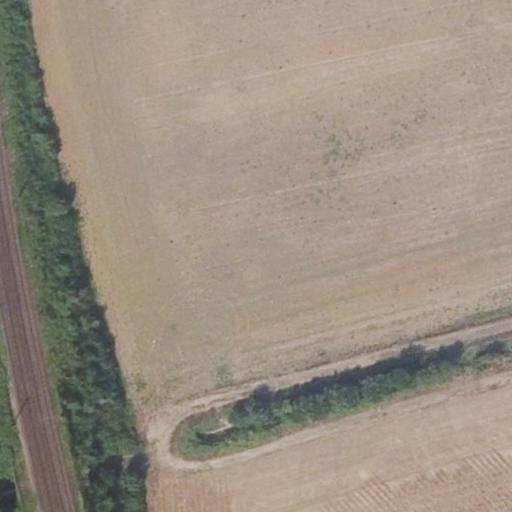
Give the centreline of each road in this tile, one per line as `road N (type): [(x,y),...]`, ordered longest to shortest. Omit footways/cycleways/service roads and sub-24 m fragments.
road 1 (track): [(511,377),(227,461),(173,458),(166,431)]
road 2 (track): [(171,420),(511,322)]
